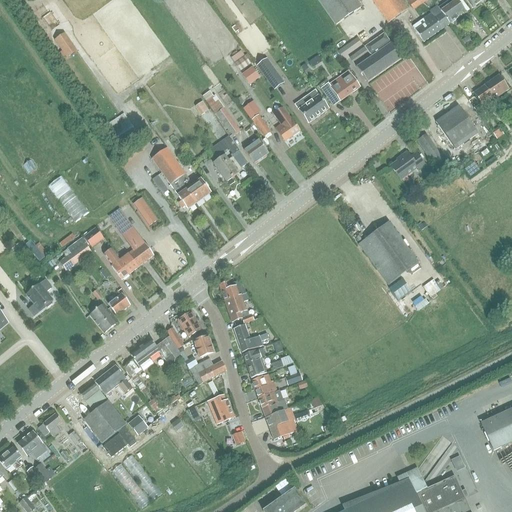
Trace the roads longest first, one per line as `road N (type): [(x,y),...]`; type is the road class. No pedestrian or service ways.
road 1 (tertiary): [(192,285),(511,35)]
road 2 (unclassified): [(271,474),(511,357)]
road 3 (tertiary): [(0,435),(192,285)]
road 4 (unclassified): [(271,474),(247,428),(220,334),(192,285)]
road 5 (unknown): [(305,511),(378,457),(450,422)]
